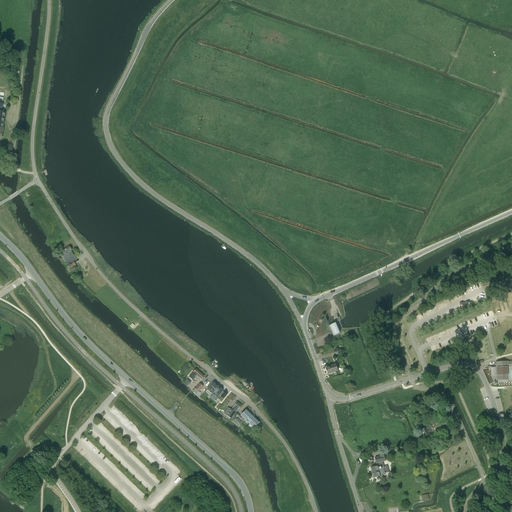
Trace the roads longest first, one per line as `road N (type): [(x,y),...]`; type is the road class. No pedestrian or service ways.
road 1 (unclassified): [(315,511),(287,446),(251,404),(118,293),(40,185)]
road 2 (unknown): [(453,511),(454,492),(486,475),(487,457),(455,385),(397,382),(381,323),(447,265),(511,233)]
road 3 (unclassified): [(283,290),(246,254),(148,190),(106,134),(106,112),(149,25),(171,0)]
road 4 (unknown): [(236,511),(226,491),(57,330),(18,278),(0,291)]
road 5 (tertiary): [(250,511),(236,477),(84,339),(32,272)]
road 6 (tertiary): [(490,511),(495,410),(477,368),(455,364),(342,399),(330,395)]
road 7 (tertiary): [(315,300),(511,211)]
road 8 (unclassified): [(360,511),(330,395)]
